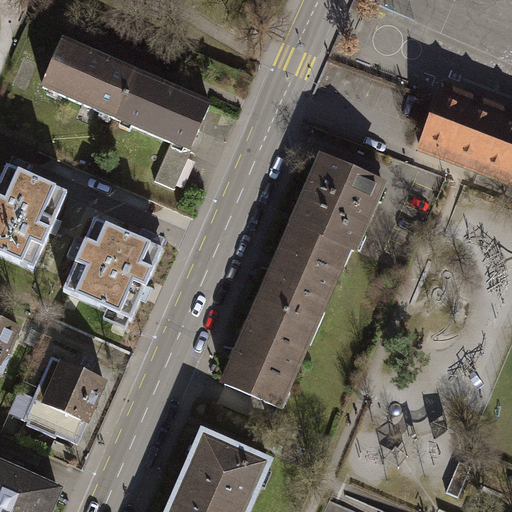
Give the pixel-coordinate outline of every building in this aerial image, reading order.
[(38,88),(112,120),(132,74),(58,42),(38,88)] [(132,74),(112,120),(167,144),(185,152),(205,106),(132,74)] [(415,150),(511,187),(511,116),(439,88),(415,150)] [(185,152),(167,144),(150,181),(171,190),(187,153),(185,152)] [(384,185),(317,156),(286,228),(348,254),(353,257),(384,185)] [(0,189),(0,254),(35,270),(67,195),(9,170),(0,189)] [(95,223),(64,293),(133,323),(164,253),(95,223)] [(147,240),(159,248),(169,232),(157,224),(147,240)] [(315,328),(348,254),(286,228),(253,301),(315,328)] [(280,409),(315,328),(253,301),(218,383),(280,409)] [(0,376),(4,378),(12,362),(9,361),(23,331),(0,320),(0,376)] [(53,358),(25,421),(29,423),(28,426),(57,439),(58,436),(79,445),(89,423),(88,423),(105,383),(92,377),(93,375),(53,358)] [(238,447),(203,432),(166,511),(248,511),(272,462),(238,447)] [(55,511),(65,491),(0,462),(0,511),(55,511)] [(467,476),(465,474),(454,470),(444,493),(458,499),(467,476)]
